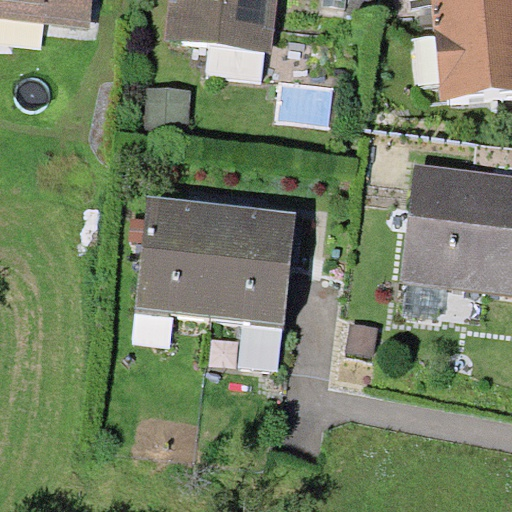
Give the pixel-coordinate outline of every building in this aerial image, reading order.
[(0,0),(0,18),(85,28),(88,0),(0,0)] [(257,88),(267,0),(172,0),(167,48),(206,53),(203,82),(257,88)] [(370,24),(373,0),(345,0),(343,21),(370,24)] [(511,0),(432,0),(435,31),(511,23),(511,0)] [(511,23),(435,31),(443,109),(511,103),(511,23)] [(144,139),(181,142),(183,114),(146,111),(144,139)] [(402,288),(511,301),(511,195),(415,183),(402,288)] [(210,328),(220,228),(144,220),(136,295),(165,297),(162,323),(210,328)] [(288,235),(220,228),(210,328),(239,331),(235,372),(274,376),(288,235)]
